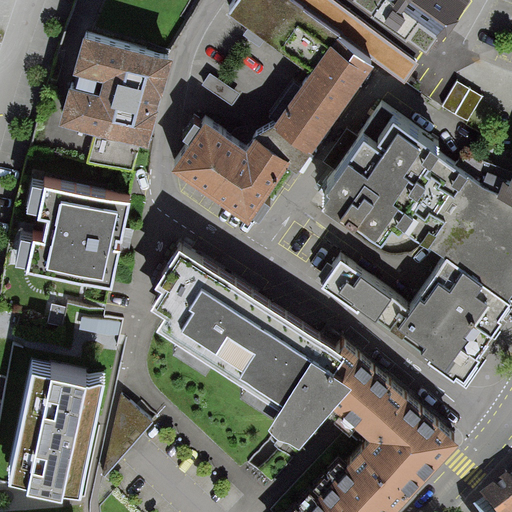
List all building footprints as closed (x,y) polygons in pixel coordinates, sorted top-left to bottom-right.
[(275,120),(255,133),(290,157),(287,160),(297,167),(377,58),(349,38),(363,19),(336,0),(233,0),(229,5),(314,67),(275,120)] [(360,0),(408,35),(411,32),(432,48),(467,0),(360,0)] [(417,60),(363,19),(349,38),(377,58),(404,78),(417,60)] [(71,82),(61,117),(99,128),(90,158),(133,163),(140,139),(148,142),(173,58),(87,31),(76,67),(106,76),(101,91),(71,82)] [(210,76),(203,86),(232,105),(239,95),(210,76)] [(459,81),(443,106),(467,121),(483,96),(459,81)] [(511,191),(500,185),(439,147),(441,145),(383,103),(327,184),(332,188),(328,192),(324,198),(382,236),(393,220),(401,226),(404,221),(447,247),(508,291),(511,285),(511,191)] [(248,216),(287,160),(290,157),(255,133),(246,146),(206,118),(201,125),(195,120),(185,135),(191,139),(173,164),(248,216)] [(505,170),(500,185),(511,191),(511,172),(511,174),(505,170)] [(125,194),(42,177),(41,183),(30,181),(26,202),(45,206),(40,232),(19,228),(14,251),(25,253),(23,260),(108,278),(125,194)] [(333,403),(351,380),(333,368),(345,350),(340,347),(179,241),(155,280),(161,284),(151,301),(164,310),(156,322),(179,337),(174,346),(205,367),(211,358),(243,381),(239,388),(275,412),(269,423),(300,441),(333,403)] [(481,343),(412,295),(344,245),(323,276),(466,375),(488,348),(481,343)] [(447,247),(412,295),(481,343),(502,313),(499,311),(511,293),(508,291),(447,247)] [(369,435),(301,511),(386,511),(457,437),(346,340),(340,347),(345,350),(333,368),(351,380),(333,403),(340,409),(335,414),(349,428),(355,422),(369,435)] [(104,376),(35,362),(12,467),(81,482),(104,376)] [(105,470),(153,415),(123,389),(105,470)] [(511,511),(511,470),(482,493),(496,511),(511,511)]
